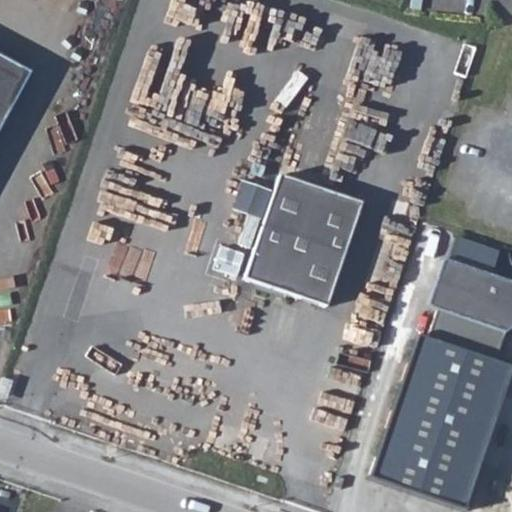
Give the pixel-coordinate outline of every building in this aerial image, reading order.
[(0,126),(26,78),(0,63),(0,126)] [(358,206),(275,179),(239,282),(322,310),(358,206)] [(451,236),(443,260),(488,274),(495,250),(451,236)] [(498,333),(511,323),(511,282),(488,274),(443,260),(436,257),(421,305),(430,309),(421,338),(489,362),(498,333)] [(196,309),(238,323),(248,292),(207,278),(196,309)] [(489,362),(421,338),(412,335),(364,477),(456,508),(504,367),(489,362)]
